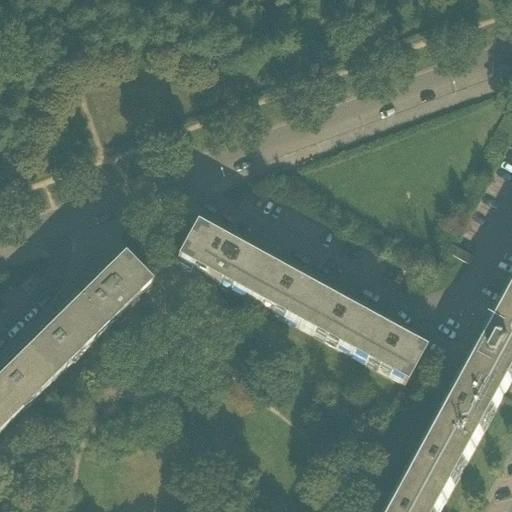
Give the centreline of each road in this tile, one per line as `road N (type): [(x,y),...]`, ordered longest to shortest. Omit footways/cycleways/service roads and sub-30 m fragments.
road 1 (residential): [(511,229),(460,322),(435,326),(183,175)]
road 2 (residential): [(183,175),(511,54)]
road 3 (residential): [(0,338),(79,260),(82,212)]
